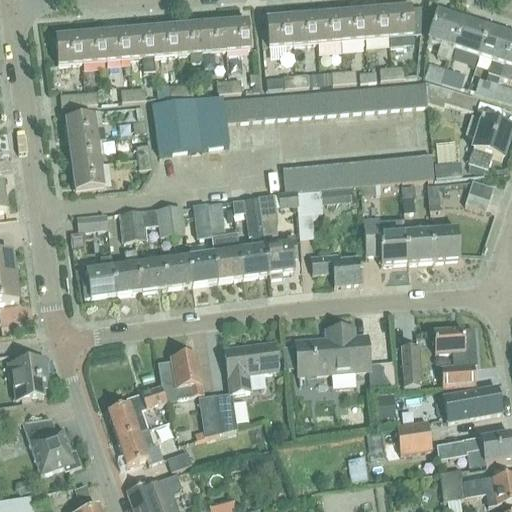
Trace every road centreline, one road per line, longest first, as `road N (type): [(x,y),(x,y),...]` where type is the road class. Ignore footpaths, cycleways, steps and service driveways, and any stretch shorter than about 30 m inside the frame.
road 1 (residential): [(58,344),(325,309),(497,299)]
road 2 (residential): [(58,344),(13,14)]
road 3 (residential): [(117,511),(58,344)]
road 4 (residential): [(155,0),(13,14)]
